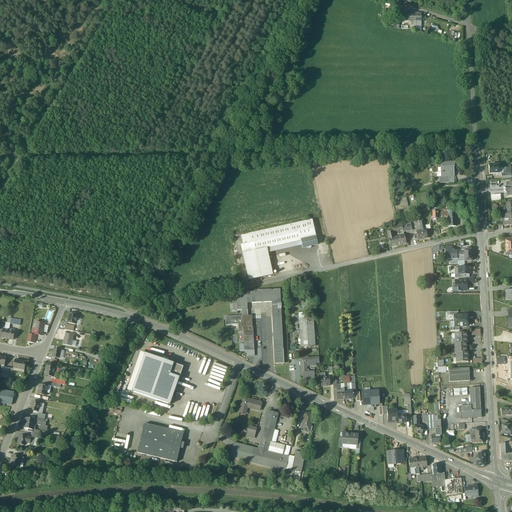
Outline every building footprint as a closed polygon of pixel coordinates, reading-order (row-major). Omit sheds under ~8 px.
[(419,14),(419,13),(415,13),(415,14),(413,14),(413,22),(421,22),(421,14),(419,14)] [(431,34),(441,36),(442,31),(438,30),(438,29),(433,27),(431,34)] [(454,162),(441,163),(441,168),(440,168),(440,178),(448,177),(454,177),(453,168),(454,167),(454,162)] [(499,165),(488,165),(489,174),(498,174),(497,170),(499,170),(499,168),(499,165)] [(510,168),(499,168),(499,170),(497,170),(498,174),(501,174),(501,176),(506,176),(507,179),(510,179),(510,178),(510,173),(510,168)] [(511,203),(506,204),(506,209),(507,209),(508,212),(506,212),(507,215),(503,215),(503,225),(509,225),(511,224),(511,203)] [(454,214),(447,215),(448,227),(455,227),(455,223),(456,223),(455,219),(454,214)] [(312,220),(241,236),(245,253),(267,248),(301,241),(302,248),(317,245),(312,220)] [(418,232),(416,232),(417,240),(426,238),(425,230),(420,231),(418,232)] [(392,232),(387,233),(390,247),(405,243),(403,235),(393,237),(392,232)] [(245,253),(242,254),(248,280),(273,275),(267,248),(245,253)] [(451,251),(446,251),(447,256),(445,256),(446,260),(457,259),(456,256),(456,253),(453,253),(453,250),(451,250),(451,251)] [(466,281),(455,281),(455,288),(457,288),(457,291),(466,291),(466,284),(466,281)] [(280,289),(254,291),(251,292),(252,303),(271,302),(274,349),(275,364),(284,363),(283,349),(280,289)] [(247,303),(252,303),(251,292),(246,292),(246,294),(237,294),(238,311),(241,310),(247,310),(247,303)] [(70,314),(68,323),(76,325),(78,315),(70,314)] [(242,316),(225,317),(226,325),(231,325),(233,326),(238,326),(238,323),(242,322),(242,316)] [(313,318),(299,319),(300,347),(315,346),(313,318)] [(41,322),(36,321),(34,329),(32,329),(31,335),(35,335),(35,334),(43,336),(43,332),(45,326),(45,325),(41,324),(41,322)] [(242,322),(238,323),(238,326),(238,330),(243,330),(243,332),(244,351),(254,350),(253,328),(252,328),(252,322),(242,322)] [(35,335),(31,335),(29,334),(27,342),(34,344),(35,335)] [(73,336),(65,335),(64,344),(71,346),(73,336)] [(140,352),(127,390),(132,392),(145,354),(140,352)] [(173,363),(145,354),(132,392),(170,405),(179,378),(170,374),(173,364),(173,363)] [(318,358),(300,359),(302,376),(303,376),(307,376),(307,372),(306,366),(316,366),(316,363),(319,363),(318,358)] [(17,361),(15,360),(13,368),(24,370),(25,362),(17,361)] [(183,367),(173,364),(170,374),(179,378),(183,367)] [(55,368),(46,366),(44,376),(53,377),(54,373),(55,368)] [(469,368),(448,369),(449,382),(469,381),(469,368)] [(314,372),(307,372),(307,376),(303,376),(303,380),(315,379),(314,372)] [(329,377),(320,378),(321,387),(330,386),(329,377)] [(48,386),(39,385),(38,387),(39,388),(38,395),(45,396),(46,393),(46,392),(47,392),(47,390),(48,386)] [(336,385),(336,390),(337,400),(345,400),(345,391),(344,385),(336,385)] [(480,388),(470,388),(470,406),(460,406),(460,420),(471,419),(479,419),(481,417),(481,412),(482,412),(482,410),(481,410),(480,388)] [(8,392),(0,390),(0,403),(6,404),(11,405),(14,393),(8,392)] [(347,391),(345,391),(345,400),(353,399),(353,395),(354,395),(353,394),(353,391),(347,391)] [(371,405),(370,392),(362,392),(363,406),(371,405)] [(378,392),(370,392),(371,405),(379,405),(378,392)] [(261,403),(243,398),(239,412),(245,414),(247,408),(259,411),(261,403)] [(39,403),(32,402),(30,411),(33,411),(33,413),(35,413),(36,412),(37,412),(39,403)] [(511,408),(501,409),(501,416),(511,415),(511,408)] [(396,409),(387,409),(387,415),(387,422),(396,422),(396,415),(396,409)] [(268,411),(258,449),(253,448),(249,463),(279,470),(282,456),(268,452),(270,442),(278,414),(268,411)] [(313,415),(304,413),(301,429),(309,431),(313,415)] [(122,427),(124,419),(124,420),(125,417),(118,415),(115,427),(118,428),(119,426),(122,427)] [(406,415),(396,415),(396,422),(396,423),(406,423),(406,415)] [(35,420),(26,418),(24,429),(28,430),(29,428),(33,429),(35,420)] [(183,434),(144,424),(137,454),(177,463),(183,434)] [(419,426),(417,425),(414,432),(421,435),(424,428),(419,426)] [(256,428),(249,427),(248,433),(254,435),(256,428)] [(482,429),(469,430),(471,443),(483,443),(482,429)] [(350,433),(343,433),(342,439),(342,444),(349,444),(350,433)] [(357,434),(350,433),(349,444),(356,445),(357,441),(357,434)] [(435,436),(431,436),(431,444),(440,443),(440,438),(440,435),(435,436)] [(26,437),(19,436),(19,440),(18,440),(18,445),(25,446),(26,437)] [(285,446),(270,442),(268,452),(282,456),(285,446)] [(253,448),(234,443),(230,458),(249,463),(253,448)] [(508,444),(500,444),(500,454),(509,454),(508,446),(508,444)] [(305,454),(295,452),(291,471),(294,472),(301,473),(305,454)] [(397,453),(387,453),(388,464),(393,464),(393,465),(396,464),(397,463),(397,462),(403,462),(403,460),(400,460),(400,457),(397,457),(397,452),(396,452),(397,453)] [(511,453),(509,454),(500,454),(501,460),(504,462),(511,461),(511,453)] [(16,457),(12,456),(10,466),(19,468),(19,467),(21,458),(21,457),(16,457)] [(282,456),(279,470),(285,472),(289,457),(282,456)] [(426,458),(417,459),(418,468),(427,467),(426,458)] [(485,458),(477,459),(478,461),(475,461),(476,467),(486,466),(485,458)] [(417,459),(409,460),(410,468),(416,468),(418,468),(417,459)] [(440,465),(432,466),(433,474),(435,474),(441,474),(440,465)] [(441,474),(435,474),(436,482),(432,482),(432,487),(445,486),(445,481),(444,473),(441,474)] [(460,479),(445,481),(445,486),(446,495),(462,494),(460,479)] [(471,488),(464,488),(465,497),(478,495),(477,486),(470,486),(471,488)]
